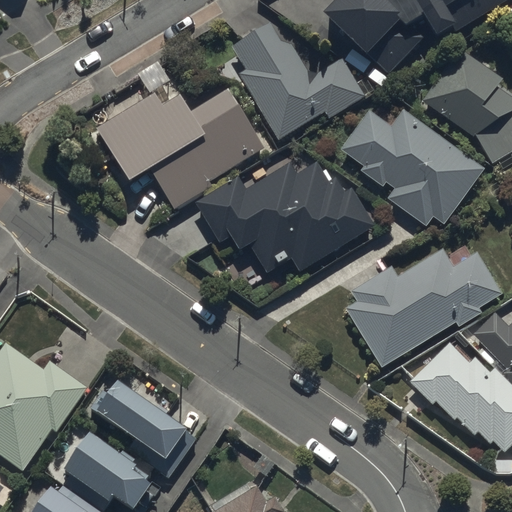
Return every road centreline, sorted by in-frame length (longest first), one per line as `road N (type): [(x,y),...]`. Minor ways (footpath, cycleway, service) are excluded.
road 1 (residential): [(0,203),(337,437),(378,471),(405,511)]
road 2 (residential): [(0,114),(177,0)]
